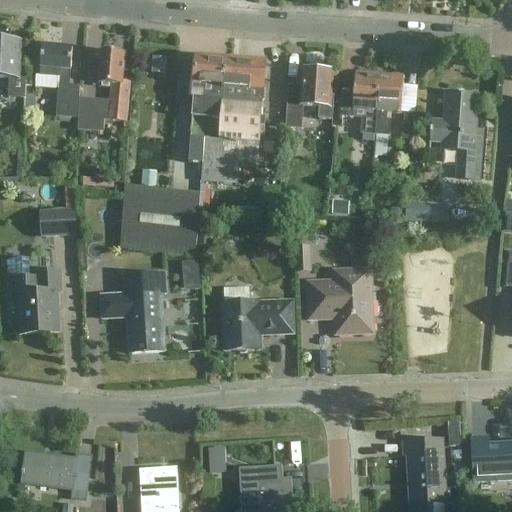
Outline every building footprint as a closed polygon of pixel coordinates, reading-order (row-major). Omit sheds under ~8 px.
[(9,99),(26,100),(28,80),(19,80),(21,44),(4,43),(2,41),(0,40),(0,80),(10,81),(9,99)] [(81,88),(69,87),(71,72),(72,72),(73,50),(43,48),(41,77),(60,79),(57,119),(80,120),(80,100),(81,88)] [(111,103),(80,100),(80,120),(79,132),(104,134),(105,122),(128,124),(132,84),(124,83),(126,54),(102,52),(99,85),(113,87),(111,103)] [(220,161),(228,63),(198,60),(191,141),(190,159),(220,161)] [(228,63),(220,161),(258,164),(260,146),(261,146),(267,66),(228,63)] [(305,71),(304,88),(290,87),(287,129),(302,131),(304,108),(320,110),(319,121),(334,122),(335,98),(332,98),(333,73),(320,72),(318,70),(311,69),(309,72),(305,71)] [(356,75),(356,84),(343,83),(340,118),(354,119),(354,112),(372,113),(372,121),(363,120),(361,136),(376,137),(381,77),(371,76),(369,74),(362,73),(359,75),(356,75)] [(381,77),(376,137),(390,138),(391,122),(383,122),(384,114),(402,115),(405,79),(402,79),(400,76),(393,75),(390,78),(381,77)] [(481,182),(483,154),(483,152),(482,152),(484,133),(485,132),(475,131),(477,98),(478,98),(478,96),(448,94),(447,99),(448,100),(446,125),(432,124),(431,142),(445,143),(444,151),(461,152),(459,180),(481,182)] [(406,115),(404,141),(415,142),(417,116),(406,115)] [(331,152),(333,133),(317,132),(316,151),(331,152)] [(127,187),(120,250),(196,258),(200,195),(156,190),(158,174),(143,173),(141,189),(127,187)] [(35,190),(36,201),(53,200),(52,188),(35,190)] [(340,200),(350,237),(381,228),(371,191),(340,200)] [(407,204),(406,220),(448,224),(449,207),(407,204)] [(42,215),(43,239),(76,237),(74,213),(42,215)] [(200,228),(198,251),(209,251),(210,229),(200,228)] [(393,265),(393,240),(373,240),(372,264),(393,265)] [(311,273),(310,248),(295,248),(296,274),(311,273)] [(8,280),(11,280),(12,296),(18,296),(21,335),(7,336),(7,338),(60,335),(58,294),(62,294),(60,273),(38,274),(38,278),(30,279),(29,259),(7,260),(8,280)] [(373,303),(377,303),(377,290),(373,290),(372,272),(335,273),(335,283),(309,284),(310,322),(336,321),(337,337),(374,335),(373,303)] [(126,277),(127,297),(103,299),(104,321),(128,319),(130,356),(165,354),(162,296),(167,296),(166,275),(126,277)] [(261,336),(294,335),(293,304),(276,305),(260,305),(260,304),(250,304),(250,289),(225,290),(226,305),(225,305),(226,353),(239,352),(241,355),(247,355),(249,352),(262,352),(261,336)] [(473,441),(475,484),(511,482),(511,446),(489,448),(489,440),(473,441)] [(409,458),(411,511),(446,511),(443,442),(404,444),(405,458),(409,458)] [(212,452),(213,464),(225,463),(224,451),(212,452)] [(78,457),(78,461),(27,454),(25,472),(23,472),(23,476),(24,476),(23,486),(74,493),(73,501),(87,503),(93,459),(78,457)] [(280,470),(260,471),(241,473),(243,510),(253,509),(253,511),(290,511),(290,493),(278,494),(277,485),(281,484),(280,470)] [(143,511),(180,511),(178,471),(142,473),(143,511)]
